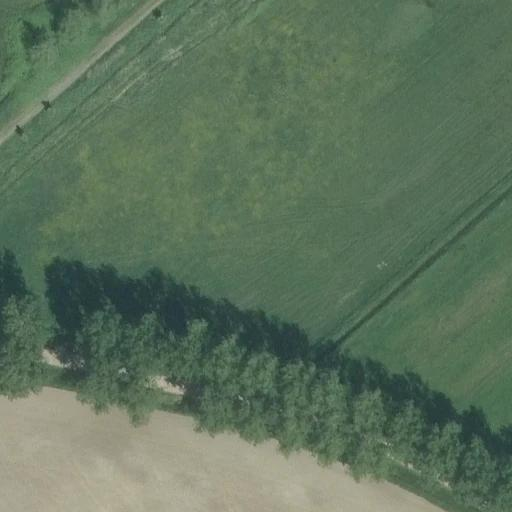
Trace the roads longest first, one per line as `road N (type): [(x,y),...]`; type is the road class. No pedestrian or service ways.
road 1 (track): [(511,499),(270,406),(0,351)]
road 2 (unknown): [(176,0),(0,159)]
